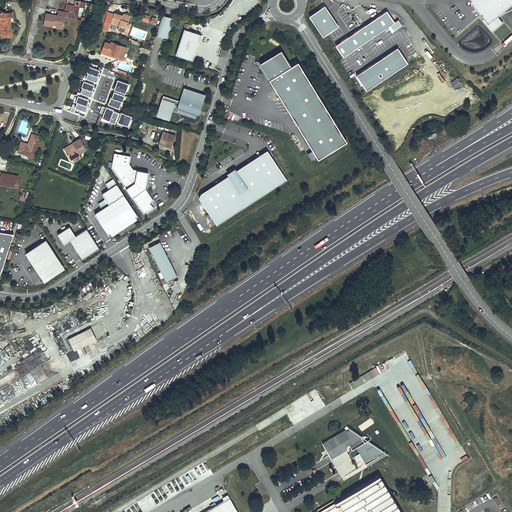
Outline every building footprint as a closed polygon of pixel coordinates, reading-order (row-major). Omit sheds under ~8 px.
[(69,11),(59,9),(58,14),(47,13),(45,25),(53,26),(54,23),(58,24),(58,25),(65,26),(66,16),(78,18),(80,5),(85,6),(85,0),(76,0),(75,10),(70,9),(69,11)] [(511,0),(471,0),(490,22),(511,2),(511,0)] [(323,36),(339,25),(325,5),(309,16),(323,36)] [(11,36),(10,17),(12,17),(12,11),(6,11),(0,9),(0,20),(0,21),(2,37),(11,36)] [(335,45),(343,57),(395,22),(387,11),(335,45)] [(110,13),(107,23),(110,24),(111,23),(111,22),(119,24),(118,26),(117,28),(127,32),(130,23),(127,22),(129,17),(122,15),(114,12),(113,14),(110,13)] [(162,15),(156,35),(168,39),(174,19),(162,15)] [(392,33),(403,27),(399,21),(388,28),(392,33)] [(191,59),(199,35),(182,29),(174,53),(191,59)] [(105,41),(101,51),(116,56),(116,57),(122,60),(127,47),(120,44),(119,46),(105,41)] [(142,47),(139,52),(147,56),(150,51),(142,47)] [(357,75),(367,90),(408,62),(398,47),(357,75)] [(290,67),(281,52),(259,65),(268,80),(290,67)] [(290,67),(268,80),(318,161),(348,143),(298,62),(290,67)] [(116,80),(109,106),(121,109),(127,83),(116,80)] [(203,95),(185,90),(178,113),(196,119),(197,113),(195,113),(197,109),(198,110),(203,95)] [(102,106),(100,112),(103,114),(101,118),(114,123),(119,112),(102,106)] [(117,122),(127,127),(131,116),(121,112),(117,122)] [(163,131),(159,143),(172,147),(176,135),(163,131)] [(21,141),(18,150),(34,156),(41,136),(33,132),(28,143),(21,141)] [(86,149),(80,138),(73,143),(74,145),(65,150),(70,159),(79,153),(86,149)] [(199,197),(217,225),(288,180),(267,150),(201,192),(199,197)] [(131,156),(115,153),(112,167),(143,214),(153,207),(150,203),(153,200),(145,189),(149,172),(133,169),(129,164),(131,156)] [(0,183),(16,187),(18,176),(2,173),(1,177),(0,176),(0,183)] [(102,209),(95,214),(108,234),(138,215),(114,179),(106,184),(110,189),(102,194),(106,199),(99,204),(102,209)] [(65,242),(69,239),(76,235),(70,225),(58,232),(65,242)] [(98,246),(87,228),(76,235),(69,239),(75,248),(81,257),(98,246)] [(0,274),(14,233),(0,231),(0,274)] [(45,240),(26,253),(44,280),(63,268),(45,240)] [(160,241),(149,247),(166,281),(177,275),(160,241)] [(68,339),(74,351),(96,340),(91,328),(68,339)] [(363,375),(349,383),(353,389),(367,381),(363,375)] [(378,455),(385,451),(368,440),(365,442),(362,436),(351,429),(347,431),(346,429),(323,443),(331,457),(347,447),(346,446),(349,444),(352,449),(356,447),(366,464),(379,456),(378,455)] [(347,449),(347,447),(331,457),(332,458),(347,449)] [(428,474),(422,477),(427,487),(432,484),(428,474)] [(400,511),(379,475),(336,501),(335,499),(317,509),(318,511),(400,511)] [(238,511),(230,498),(206,511),(238,511)]
